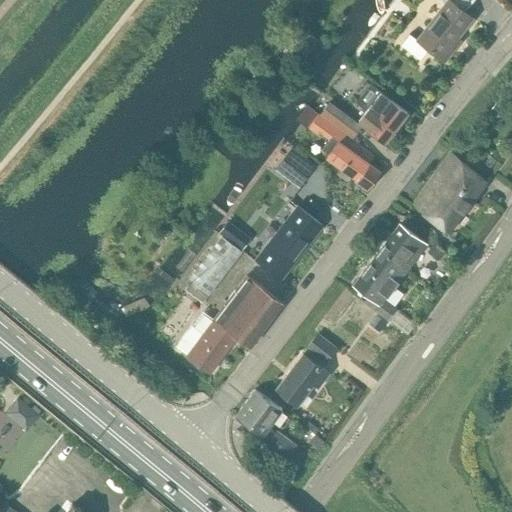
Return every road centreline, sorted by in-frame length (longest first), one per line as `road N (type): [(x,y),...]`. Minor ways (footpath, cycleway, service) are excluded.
road 1 (residential): [(511,37),(191,443)]
road 2 (unclassified): [(303,511),(511,226)]
road 3 (primary): [(204,511),(0,342)]
road 4 (unclassified): [(191,443),(0,284)]
